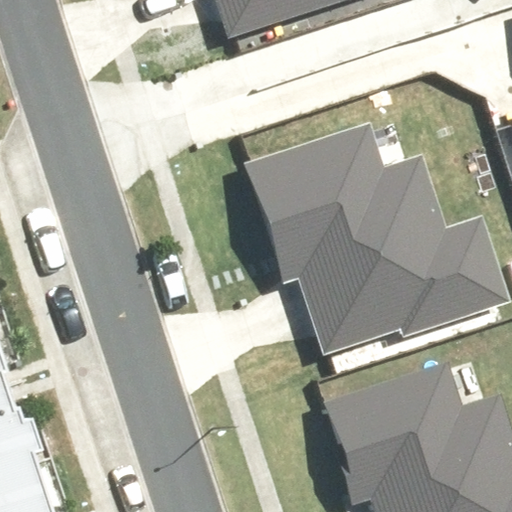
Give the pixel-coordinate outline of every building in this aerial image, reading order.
[(220,0),(228,26),(312,0),(220,0)] [(233,156),(265,251),(283,245),(315,344),(383,321),(387,332),(501,295),(473,210),(429,224),(404,148),(376,157),(362,114),(233,156)] [(319,392),(351,487),(369,481),(379,511),(511,511),(511,450),(490,383),(462,393),(448,349),(319,392)] [(0,382),(0,465),(25,457),(0,382)] [(43,511),(25,457),(0,465),(0,511),(43,511)]
